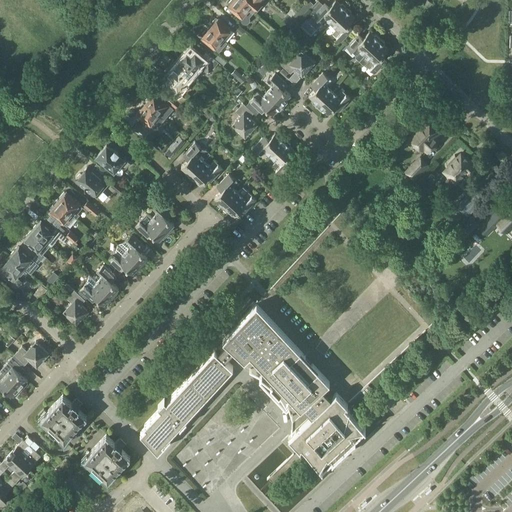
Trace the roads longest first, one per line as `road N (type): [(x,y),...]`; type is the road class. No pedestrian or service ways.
road 1 (unclassified): [(0,223),(194,0)]
road 2 (unclassified): [(93,396),(290,192)]
road 3 (unclassified): [(73,363),(209,215)]
road 4 (tertiary): [(379,511),(511,389)]
road 5 (unclassified): [(295,121),(337,153),(424,62)]
road 6 (unclassified): [(511,144),(424,62)]
